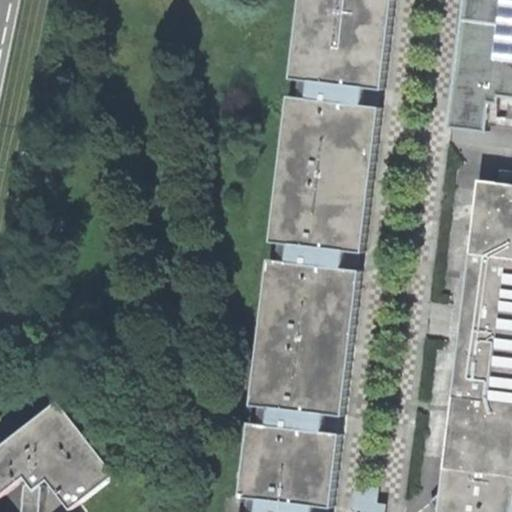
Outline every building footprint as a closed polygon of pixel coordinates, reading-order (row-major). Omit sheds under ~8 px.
[(304,0),(295,77),(304,78),(302,96),(293,95),(276,241),(284,242),(282,257),(273,256),(256,403),(265,404),(263,421),(253,420),(245,494),(254,495),(252,511),(249,511),(243,511),(242,511),(319,511),(321,504),(329,430),(331,413),(348,266),(350,250),(367,104),(369,87),(379,0),(304,0)] [(397,0),(379,0),(369,87),(387,89),(397,0)] [(511,0),(467,0),(452,125),(488,130),(491,115),(511,118),(511,0)] [(385,106),(367,104),(350,250),(367,252),(385,106)] [(511,511),(511,172),(511,173),(509,183),(483,179),(446,490),(434,501),(442,511),(511,511)] [(365,268),(348,266),(331,413),(348,415),(365,268)] [(77,508),(122,472),(66,398),(0,448),(0,495),(1,497),(32,473),(35,479),(30,511),(47,511),(52,487),(48,483),(53,479),(77,508)] [(346,432),(329,430),(321,504),(336,505),(346,432)]
